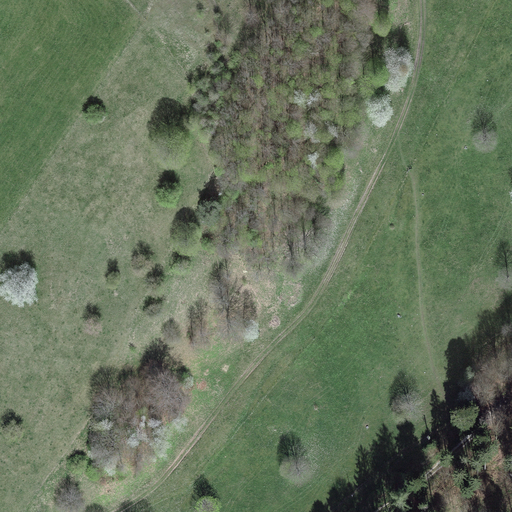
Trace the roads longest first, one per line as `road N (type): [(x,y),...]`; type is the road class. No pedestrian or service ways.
road 1 (track): [(123,511),(166,478),(296,321),(349,243),(398,136)]
road 2 (track): [(375,511),(418,484),(506,397)]
road 3 (track): [(398,136),(419,65),(424,0)]
